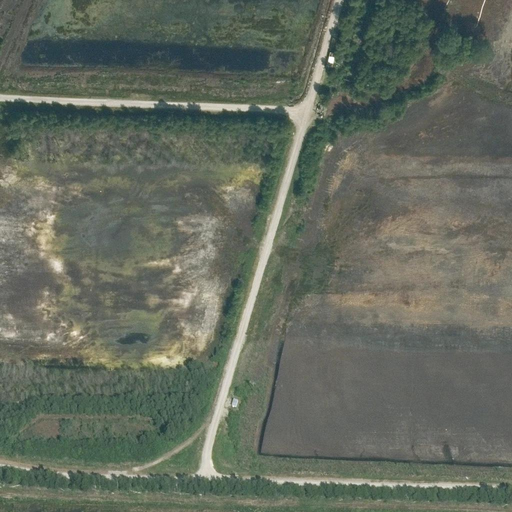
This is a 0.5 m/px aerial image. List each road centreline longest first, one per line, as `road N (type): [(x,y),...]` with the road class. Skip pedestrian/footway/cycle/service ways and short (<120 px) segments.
road 1 (track): [(511,488),(55,472),(0,463)]
road 2 (track): [(215,476),(214,430),(340,0)]
road 3 (track): [(0,90),(308,103)]
